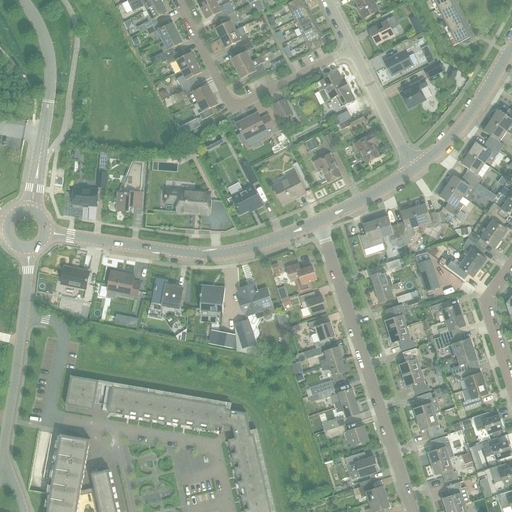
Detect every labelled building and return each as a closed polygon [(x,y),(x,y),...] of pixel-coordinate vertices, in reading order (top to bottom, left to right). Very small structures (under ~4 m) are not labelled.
[(144,5),(147,11),(163,2),(161,0),(130,0),(128,1),(133,11),(144,5)] [(196,0),(202,10),(217,2),(216,0),(196,0)] [(297,0),(287,5),(291,13),(307,5),(303,0),(297,0)] [(373,0),(355,0),(360,10),(359,11),(363,19),(379,11),(373,0)] [(433,0),(438,9),(453,1),(452,0),(433,0)] [(459,13),(453,1),(438,9),(444,21),(459,13)] [(168,12),(163,2),(147,11),(150,15),(146,17),(149,21),(143,24),(138,27),(141,33),(146,30),(158,24),(156,18),(168,12)] [(217,2),(202,10),(207,19),(213,16),(216,22),(219,20),(228,15),(235,12),(230,2),(220,7),(217,2)] [(295,20),(310,13),(307,5),(291,13),(295,20)] [(216,28),(221,38),(236,31),(233,25),(240,21),(235,12),(228,15),(219,20),(222,25),(216,28)] [(295,20),(299,28),(314,20),(310,13),(295,20)] [(444,21),(450,32),(465,25),(459,13),(444,21)] [(376,26),(368,30),(377,46),(395,36),(392,29),(398,26),(393,17),(381,23),(383,28),(379,31),(376,26)] [(130,19),(123,23),(127,30),(130,28),(131,23),(130,19)] [(303,35),(318,28),(314,20),(299,28),(303,35)] [(160,36),(163,41),(178,33),(173,23),(161,29),(158,24),(146,30),(149,36),(155,33),(157,37),(160,36)] [(471,37),(465,25),(450,32),(457,45),(471,37)] [(235,50),(251,42),(246,33),(248,32),(245,26),(236,31),(221,38),(226,48),(232,45),(235,50)] [(303,35),(307,43),(322,35),(318,28),(303,35)] [(183,42),(178,33),(163,41),(165,46),(162,47),(164,52),(183,42)] [(322,35),(307,43),(311,51),(326,43),(322,35)] [(406,51),(414,47),(410,40),(394,47),(398,54),(385,61),(392,76),(413,66),(406,51)] [(231,59),(236,69),(252,61),(247,52),(254,48),(251,42),(235,50),(238,56),(231,59)] [(478,53),(473,43),(460,50),(464,60),(478,53)] [(177,61),(181,70),(197,63),(192,52),(185,56),(182,50),(166,58),(169,64),(177,61)] [(153,65),(165,58),(162,53),(150,59),(153,65)] [(252,61),(236,69),(241,79),(248,76),(251,81),(267,73),(262,64),(265,63),(261,56),(252,61)] [(279,61),(272,65),(274,69),(281,65),(279,61)] [(428,78),(444,70),(440,61),(424,69),(428,78)] [(198,82),(195,76),(202,72),(197,63),(181,70),(184,75),(177,79),(183,90),(198,82)] [(344,106),(355,101),(346,83),(345,84),(338,72),(320,81),(324,89),(319,92),(322,97),(325,103),(339,96),(344,106)] [(420,89),(427,85),(425,80),(408,88),(409,89),(401,93),(409,109),(426,100),(420,89)] [(192,106),(198,103),(213,95),(208,85),(202,88),(198,82),(183,90),(186,96),(187,96),(192,106)] [(166,90),(159,93),(163,100),(169,96),(166,90)] [(212,108),(218,105),(213,95),(198,103),(203,112),(199,114),(202,120),(215,114),(212,108)] [(293,114),(285,99),(273,105),(280,120),(293,114)] [(147,106),(139,110),(141,115),(150,111),(147,106)] [(498,111),(491,121),(507,132),(511,134),(511,111),(511,110),(507,116),(498,111)] [(267,133),(276,129),(269,115),(261,119),(258,113),(249,117),(249,118),(237,125),(241,132),(245,140),(246,141),(266,130),(267,133)] [(137,141),(157,140),(157,114),(137,115),(137,141)] [(352,126),(365,120),(362,114),(349,121),(352,126)] [(344,115),(337,118),(339,124),(347,120),(344,115)] [(179,132),(181,136),(201,126),(197,119),(177,129),(179,132)] [(347,120),(339,124),(343,130),(351,126),(347,120)] [(488,143),(500,152),(504,146),(500,142),(507,132),(491,121),(484,132),(492,138),(488,143)] [(373,146),(381,142),(375,131),(362,138),(363,140),(355,144),(360,153),(361,152),(367,163),(379,157),(373,146)] [(245,140),(241,132),(236,135),(240,142),(245,140)] [(332,153),(338,150),(330,134),(324,137),(332,153)] [(219,135),(203,143),(207,150),(223,142),(219,135)] [(313,139),(306,143),(309,150),(317,146),(313,139)] [(476,143),(469,154),(485,164),(488,160),(493,163),(497,157),(500,152),(488,143),(485,149),(476,143)] [(193,147),(187,150),(191,158),(197,155),(193,147)] [(70,153),(67,159),(75,162),(77,156),(70,153)] [(101,153),(99,171),(107,172),(108,158),(108,153),(101,153)] [(328,182),(341,176),(330,154),(314,162),(318,172),(322,170),(328,182)] [(469,154),(462,165),(470,170),(466,176),(478,184),(482,179),(489,168),(490,167),(485,164),(469,154)] [(251,185),(258,181),(247,161),(241,164),(251,185)] [(116,203),(116,211),(130,212),(130,207),(142,208),(143,192),(141,192),(143,162),(132,162),(127,176),(133,176),(132,183),(124,183),(120,193),(118,193),(117,203),(116,203)] [(177,164),(150,163),(149,173),(176,174),(177,164)] [(105,188),(107,172),(99,171),(98,188),(105,188)] [(289,179),(274,187),(282,203),(297,196),(298,198),(306,194),(295,171),(287,175),(289,179)] [(454,176),(447,187),(462,198),(463,197),(468,200),(475,191),(475,190),(474,189),(478,184),(466,176),(463,182),(454,176)] [(478,184),(474,189),(475,190),(475,191),(479,194),(483,187),(478,184)] [(255,209),(263,205),(253,186),(232,197),(241,214),(254,207),(255,209)] [(464,205),(460,202),(462,198),(447,187),(440,198),(448,203),(444,209),(456,217),(460,211),(464,205)] [(504,187),(499,194),(508,200),(511,203),(511,189),(510,191),(504,187)] [(97,206),(98,190),(74,188),(73,204),(97,206)] [(166,195),(166,199),(166,202),(178,203),(178,212),(195,213),(195,211),(208,212),(208,214),(210,194),(167,191),(167,195),(166,195)] [(511,216),(511,203),(508,200),(505,205),(502,203),(499,207),(494,203),(490,209),(502,218),(506,213),(511,216)] [(426,205),(413,209),(419,227),(425,225),(426,227),(429,229),(440,225),(439,225),(436,214),(436,212),(429,215),(426,205)] [(404,223),(398,225),(402,238),(405,246),(412,243),(410,238),(412,237),(415,232),(414,228),(419,227),(413,209),(401,213),(404,223)] [(494,220),(487,229),(502,240),(508,231),(498,224),(502,218),(490,209),(486,215),(494,220)] [(441,213),(436,214),(439,225),(448,222),(441,213)] [(388,217),(376,221),(382,239),(389,237),(392,246),(394,247),(397,246),(398,248),(405,246),(402,238),(398,225),(391,227),(388,217)] [(364,250),(371,248),(383,244),(381,239),(382,239),(376,221),(364,225),(367,235),(360,237),(364,250)] [(473,232),(469,238),(481,247),(485,242),(495,249),(502,240),(487,229),(484,234),(481,232),(478,236),(473,232)] [(469,254),(466,258),(480,269),(487,260),(477,253),(481,247),(469,238),(465,244),(469,247),(466,252),(469,254)] [(434,248),(425,251),(434,258),(439,252),(434,248)] [(385,253),(376,256),(378,262),(387,259),(385,253)] [(388,271),(401,267),(409,264),(407,257),(399,260),(386,264),(388,271)] [(456,259),(453,263),(474,278),(480,269),(466,258),(462,263),(456,259)] [(427,292),(440,287),(431,260),(418,264),(427,292)] [(272,265),(276,277),(281,276),(279,270),(280,270),(278,263),(272,265)] [(291,280),(297,278),(302,293),(301,293),(301,294),(316,289),(315,288),(314,289),(312,281),(317,280),(312,266),(301,270),(299,264),(287,268),(291,280)] [(65,267),(62,284),(86,289),(89,272),(65,267)] [(108,289),(108,290),(130,294),(130,296),(137,298),(140,283),(133,281),(134,277),(111,272),(108,289)] [(371,277),(375,290),(392,285),(390,279),(387,280),(385,272),(371,277)] [(157,280),(152,302),(151,302),(150,310),(163,313),(164,307),(178,310),(183,289),(167,286),(167,282),(157,280)] [(392,285),(375,290),(379,303),(393,299),(390,289),(393,288),(394,290),(400,288),(398,283),(392,285)] [(272,317),(272,314),(275,314),(272,306),(267,289),(258,292),(258,291),(257,291),(254,284),(238,290),(241,297),(239,298),(244,314),(246,314),(247,316),(263,311),(264,313),(263,315),(264,317),(265,320),(268,320),(271,320),(272,317)] [(99,285),(97,296),(103,297),(105,286),(99,285)] [(274,288),(277,298),(283,296),(280,286),(274,288)] [(223,312),(225,289),(202,287),(200,310),(223,312)] [(406,301),(412,299),(413,299),(420,297),(418,291),(396,298),(398,303),(406,301)] [(314,292),(300,297),(304,309),(301,310),(303,317),(312,315),(326,310),(322,296),(316,298),(314,292)] [(290,298),(282,300),(284,307),(292,304),(290,298)] [(443,315),(445,321),(462,316),(459,305),(447,309),(445,302),(431,307),(433,314),(435,313),(437,318),(443,315)] [(388,309),(385,310),(388,321),(385,322),(389,332),(406,327),(403,316),(405,315),(404,311),(402,305),(388,309)] [(441,341),(456,336),(454,330),(465,326),(462,316),(445,321),(447,327),(438,330),(440,335),(439,335),(441,341)] [(128,317),(126,326),(136,328),(138,319),(128,317)] [(314,343),(316,349),(319,348),(330,344),(328,338),(334,336),(330,323),(324,325),(322,319),(308,323),(312,336),(310,338),(312,342),(314,343)] [(430,329),(428,320),(422,321),(425,331),(430,329)] [(252,339),(253,338),(248,323),(240,325),(239,324),(235,325),(236,335),(237,349),(237,351),(257,355),(252,339)] [(292,333),(301,330),(299,325),(290,328),(292,333)] [(406,327),(389,332),(392,343),(398,341),(401,351),(415,347),(413,340),(411,341),(406,327)] [(236,335),(211,330),(209,344),(237,349),(236,335)] [(174,339),(183,340),(183,331),(174,331),(174,339)] [(456,336),(441,341),(444,348),(448,347),(451,357),(456,356),(473,350),(470,339),(458,343),(456,336)] [(321,354),(319,348),(316,349),(304,352),(306,359),(321,354)] [(319,362),(321,366),(342,359),(338,348),(324,352),(326,359),(319,362)] [(400,365),(403,376),(421,370),(416,356),(418,355),(416,348),(403,353),(406,363),(400,365)] [(453,375),(467,371),(465,364),(477,360),(473,350),(456,356),(460,366),(451,369),(453,375)] [(344,365),(342,359),(321,366),(323,372),(330,369),(334,382),(342,380),(340,374),(346,372),(346,371),(347,370),(345,364),(344,365)] [(300,362),(291,365),(294,375),(303,373),(300,362)] [(441,364),(434,366),(437,376),(444,374),(441,364)] [(421,370),(403,376),(407,387),(413,385),(416,395),(430,390),(428,384),(426,384),(421,370)] [(464,380),(467,390),(485,384),(481,373),(470,377),(467,371),(453,375),(455,382),(464,380)] [(66,405),(94,410),(95,402),(99,380),(71,376),(66,405)] [(312,396),(318,394),(333,389),(331,381),(315,386),(310,388),(312,396)] [(467,390),(462,392),(465,402),(462,403),(464,410),(479,405),(477,398),(488,395),(485,384),(467,390)] [(223,425),(233,427),(246,413),(233,410),(226,409),(227,406),(113,387),(113,388),(106,387),(103,404),(102,410),(109,411),(108,412),(116,414),(116,413),(123,415),(122,415),(130,416),(137,417),(144,419),(144,418),(151,419),(151,420),(158,421),(159,421),(165,422),(173,423),(179,424),(179,425),(187,426),(193,427),(201,428),(207,429),(215,431),(215,430),(221,431),(221,432),(222,432),(223,425)] [(333,389),(318,394),(320,400),(335,395),(333,389)] [(333,403),(335,408),(356,401),(352,389),(338,394),(340,401),(333,403)] [(414,409),(418,420),(435,415),(435,414),(441,412),(436,397),(433,399),(431,392),(417,397),(420,407),(414,409)] [(356,401),(335,408),(336,413),(343,411),(346,418),(360,414),(356,401)] [(444,410),(451,407),(448,401),(442,404),(444,410)] [(250,430),(246,413),(233,427),(235,438),(229,440),(230,448),(231,447),(232,454),(233,461),(234,461),(235,468),(237,475),(238,482),(240,489),(242,496),(241,496),(243,503),(245,510),(244,510),(244,511),(271,511),(254,434),(251,435),(250,430)] [(499,431),(503,430),(500,422),(501,421),(499,415),(486,420),(484,414),(472,418),(477,432),(485,429),(487,435),(492,433),(499,431)] [(440,429),(435,415),(418,420),(421,431),(427,429),(431,439),(444,435),(442,428),(440,429)] [(322,425),(324,431),(344,425),(342,419),(328,423),(322,425)] [(470,419),(461,422),(463,430),(472,427),(470,419)] [(459,424),(453,426),(455,432),(461,430),(459,424)] [(344,425),(324,431),(327,439),(343,434),(345,440),(349,439),(352,447),(369,441),(364,427),(347,432),(344,425)] [(92,474),(95,488),(82,490),(90,440),(61,434),(51,494),(47,511),(118,511),(109,470),(92,474)] [(428,453),(432,464),(449,459),(444,444),(447,443),(445,437),(431,441),(434,451),(428,453)] [(496,461),(511,456),(509,448),(509,447),(508,441),(495,445),(493,439),(481,443),(485,457),(494,455),(496,461)] [(475,446),(469,448),(471,455),(478,453),(475,446)] [(465,454),(462,455),(462,456),(465,464),(472,461),(473,461),(470,452),(465,454)] [(361,477),(379,471),(374,457),(363,461),(360,453),(345,458),(347,466),(357,463),(361,477)] [(454,473),(449,459),(432,464),(435,475),(441,473),(444,483),(458,479),(456,472),(454,473)] [(504,487),(511,484),(511,468),(503,471),(501,466),(489,470),(494,483),(502,481),(504,487)] [(449,497),(443,499),(447,510),(464,504),(470,503),(465,488),(462,489),(459,482),(446,487),(449,497)] [(367,497),(369,503),(387,497),(383,486),(374,489),(372,484),(358,488),(362,499),(367,497)] [(489,487),(482,489),(484,497),(491,495),(489,487)] [(509,492),(498,495),(502,509),(511,506),(511,509),(511,497),(509,492)] [(387,497),(369,503),(371,509),(366,511),(384,511),(384,510),(390,508),(387,497)] [(483,500),(476,502),(478,508),(484,506),(483,500)]
